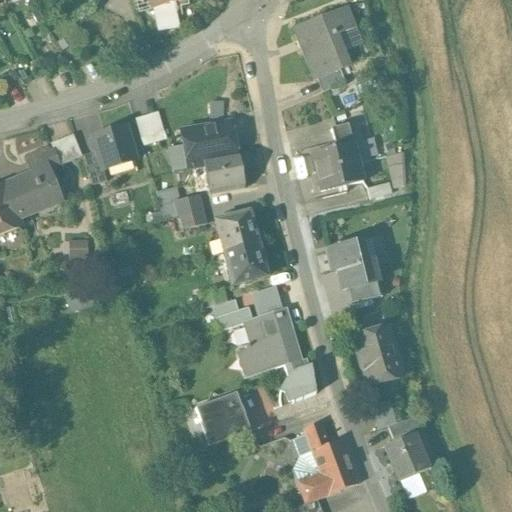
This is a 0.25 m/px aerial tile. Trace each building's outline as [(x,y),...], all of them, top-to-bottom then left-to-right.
[(150,0),(153,9),(191,0),(150,0)] [(345,10),(294,30),(315,81),(316,81),(339,72),(347,68),(335,37),(353,30),(345,10)] [(339,72),(316,81),(322,94),(344,84),(339,72)] [(142,146),(166,140),(158,112),(135,118),(142,146)] [(229,124),(180,133),(187,172),(203,169),(204,169),(203,163),(235,157),(229,124)] [(335,150),(311,156),(315,175),(316,175),(358,165),(353,145),(352,146),(347,126),(330,131),(335,150)] [(124,130),(92,139),(96,152),(102,172),(103,172),(134,162),(124,130)] [(73,138),(51,147),(59,166),(80,157),(73,138)] [(53,152),(25,164),(30,175),(47,168),(48,169),(58,165),(53,152)] [(96,152),(81,157),(90,188),(106,183),(103,172),(102,172),(96,152)] [(402,153),(385,157),(394,190),(404,187),(402,153)] [(235,157),(203,163),(204,169),(203,169),(208,197),(243,191),(237,157),(235,157)] [(358,165),(316,175),(320,194),(362,184),(358,165)] [(30,175),(17,180),(19,186),(3,193),(2,193),(15,223),(30,216),(28,212),(60,199),(48,169),(47,168),(30,175)] [(388,184),(367,190),(370,201),(391,195),(388,184)] [(0,187),(0,235),(17,229),(15,223),(2,193),(3,193),(0,187)] [(197,198),(176,204),(179,219),(201,213),(197,198)] [(384,204),(369,208),(373,224),(388,220),(384,204)] [(201,213),(179,219),(182,232),(204,227),(201,213)] [(248,216),(214,225),(222,256),(260,246),(255,230),(252,231),(248,216)] [(88,258),(87,240),(69,241),(70,259),(88,258)] [(370,262),(365,264),(360,244),(327,252),(332,274),(337,273),(342,292),(347,291),(375,284),(370,262)] [(260,246),(222,256),(231,289),(265,280),(261,264),(264,263),(260,246)] [(375,284),(347,291),(351,306),(379,299),(375,284)] [(222,290),(198,297),(202,311),(226,304),(222,290)] [(202,311),(199,312),(203,323),(214,320),(237,312),(234,302),(226,304),(202,311)] [(237,312),(214,320),(218,332),(243,325),(243,324),(251,321),(248,309),(237,312)] [(251,321),(243,324),(243,325),(254,361),(270,356),(274,370),(300,362),(284,311),(251,321)] [(381,312),(362,319),(365,330),(385,324),(381,312)] [(386,330),(354,340),(358,352),(357,355),(361,370),(364,371),(369,389),(401,379),(391,347),(386,330)] [(303,370),(301,362),(283,368),(287,379),(283,384),(280,389),(287,393),(292,405),(299,402),(315,396),(310,368),(303,370)] [(235,396),(195,410),(209,448),(249,433),(235,396)] [(419,417),(387,429),(392,440),(423,428),(419,417)] [(341,443),(328,448),(320,426),(302,432),(318,477),(296,485),(304,506),(304,507),(317,502),(327,498),(328,498),(357,487),(341,443)] [(427,470),(414,438),(415,437),(415,435),(383,448),(398,484),(429,471),(428,469),(427,470)] [(320,511),(317,502),(304,507),(304,506),(291,511),(292,511),(320,511)]
